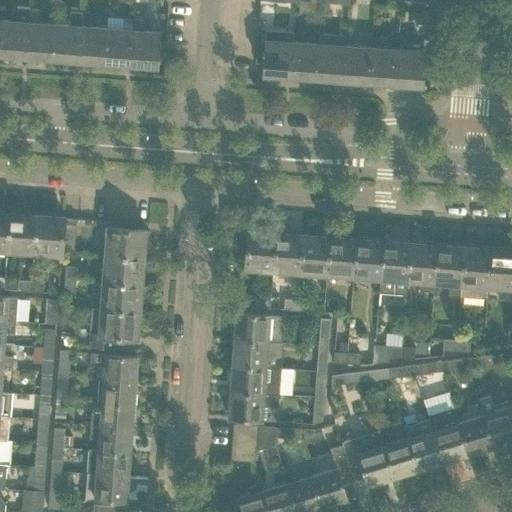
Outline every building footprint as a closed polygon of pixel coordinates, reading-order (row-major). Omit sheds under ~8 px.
[(16,6),(15,20),(0,19),(0,20),(0,54),(15,55),(14,58),(24,59),(28,9),(27,9),(27,7),(16,6)] [(34,56),(51,58),(53,24),(37,23),(38,9),(28,8),(24,59),(33,59),(34,56)] [(67,62),(77,63),(81,11),(71,11),(69,25),(53,24),(51,58),(67,59),(67,62)] [(120,66),(129,67),(133,19),(123,18),(122,29),(106,28),(103,62),(120,63),(120,66)] [(143,20),(133,19),(129,67),(139,67),(139,64),(155,66),(157,66),(159,31),(158,31),(158,32),(142,31),(143,20)] [(80,25),(77,63),(86,64),(86,61),(103,62),(106,28),(106,27),(80,25)] [(279,78),(289,79),(291,42),(292,31),(265,29),(262,74),(263,74),(279,75),(279,78)] [(422,71),(434,72),(436,40),(423,39),(422,51),(397,49),(394,86),(404,87),(404,84),(420,85),(421,85),(422,71)] [(298,76),(315,77),(318,44),(291,42),(289,79),(298,79),(298,76)] [(332,82),(341,82),(344,45),(318,44),(315,77),(332,79),(332,82)] [(351,80),(368,81),(370,47),(344,45),(341,82),(351,83),(351,80)] [(385,85),(394,86),(397,49),(370,47),(368,81),(385,82),(385,85)] [(0,249),(6,249),(9,211),(0,210),(0,249)] [(36,213),(9,211),(6,249),(33,252),(36,213)] [(64,215),(36,213),(33,252),(60,254),(60,252),(63,217),(64,215)] [(76,218),(63,217),(60,252),(73,253),(74,244),(76,218)] [(106,247),(105,254),(143,257),(144,257),(144,256),(142,256),(143,231),(145,231),(146,231),(146,230),(108,227),(106,247)] [(272,269),(275,231),(248,229),(245,267),(265,268),(272,269)] [(275,231),(272,269),(299,271),(302,233),(275,231)] [(329,235),(302,233),(299,271),(326,273),(329,235)] [(356,237),(329,235),(326,273),(353,274),(356,237)] [(356,237),(353,274),(380,276),(383,239),(356,237)] [(383,239),(380,276),(379,292),(406,293),(407,278),(410,241),(383,239)] [(407,278),(419,279),(419,288),(433,289),(434,280),(437,243),(410,241),(407,278)] [(464,245),(437,243),(434,280),(449,281),(448,294),(460,295),(464,245)] [(464,245),(460,295),(487,297),(488,284),(491,247),(464,245)] [(511,248),(491,247),(488,284),(511,285),(511,248)] [(103,281),(141,284),(141,283),(139,283),(141,258),(143,258),(143,257),(105,254),(103,281)] [(66,265),(65,277),(77,278),(78,264),(66,263),(66,265)] [(65,277),(64,291),(77,292),(77,279),(77,278),(65,277)] [(30,291),(31,279),(14,278),(14,290),(30,291)] [(31,279),(30,291),(41,291),(41,279),(31,279)] [(103,281),(101,308),(139,311),(139,310),(137,310),(139,285),(141,285),(141,284),(103,281)] [(15,296),(0,294),(0,318),(13,320),(15,296)] [(268,307),(269,296),(242,294),(242,305),(268,307)] [(45,316),(55,317),(56,299),(46,298),(45,316)] [(296,310),(297,299),(284,298),(283,309),(296,310)] [(297,299),(296,310),(309,311),(310,299),(297,299)] [(92,307),(89,346),(132,349),(133,338),(137,338),(137,337),(135,337),(137,312),(139,312),(139,311),(101,308),(92,307)] [(269,314),(255,313),(235,311),(233,338),(267,340),(269,314)] [(0,318),(0,343),(2,343),(3,332),(12,332),(13,320),(0,318)] [(319,335),(318,344),(327,345),(328,336),(330,319),(320,319),(319,335)] [(43,347),(54,347),(55,329),(44,328),(43,347)] [(347,353),(347,364),(359,364),(360,365),(364,365),(373,364),(374,364),(374,355),(375,344),(376,338),(349,336),(348,343),(347,353)] [(267,340),(233,338),(231,364),(280,368),(282,341),(267,340)] [(455,350),(456,339),(443,338),(442,349),(455,350)] [(469,340),(456,339),(455,350),(468,351),(469,340)] [(0,343),(0,367),(10,368),(11,355),(1,355),(2,343),(0,343)] [(317,353),(315,370),(325,371),(326,354),(327,345),(318,344),(317,353)] [(374,355),(374,364),(388,362),(388,356),(401,357),(402,346),(375,344),(374,355)] [(402,346),(401,357),(414,358),(415,347),(402,346)] [(54,347),(43,347),(41,365),(52,366),(54,347)] [(60,350),(58,368),(69,369),(70,351),(60,350)] [(334,352),(333,363),(347,364),(347,353),(341,352),(334,352)] [(94,376),(99,377),(134,379),(136,355),(105,353),(104,364),(95,364),(94,376)] [(485,355),(468,357),(469,367),(486,365),(485,355)] [(469,367),(468,357),(449,360),(450,370),(469,367)] [(433,362),(414,364),(415,374),(434,372),(433,362)] [(280,368),(231,364),(229,390),(278,394),(280,368)] [(414,364),(397,366),(396,366),(398,376),(415,374),(414,364)] [(0,367),(0,379),(9,381),(10,368),(0,367)] [(380,369),(362,371),(363,381),(382,378),(380,369)] [(314,388),(314,390),(324,391),(324,386),(325,376),(325,371),(315,370),(314,388)] [(362,371),(344,373),(346,383),(363,381),(362,371)] [(332,375),(331,385),(346,383),(344,373),(332,375)] [(41,375),(39,394),(50,395),(51,376),(41,375)] [(134,379),(99,377),(97,401),(101,401),(132,404),(134,379)] [(56,399),(67,399),(68,381),(57,380),(56,399)] [(278,394),(229,390),(227,417),(261,419),(262,404),(277,406),(278,394)] [(424,398),(429,412),(454,404),(449,390),(424,398)] [(0,415),(9,416),(11,392),(0,391),(0,415)] [(50,395),(39,394),(38,412),(49,413),(50,395)] [(506,399),(491,404),(489,395),(478,398),(483,414),(493,446),(511,440),(511,402),(507,404),(506,399)] [(67,399),(56,399),(55,417),(65,418),(67,399)] [(132,404),(101,401),(100,413),(92,412),(91,425),(130,428),(132,404)] [(313,402),(312,404),(311,424),(322,420),(323,405),(323,403),(313,402)] [(453,406),(428,414),(429,417),(442,462),(467,454),(457,421),(453,406)] [(493,446),(483,414),(457,421),(467,454),(493,446)] [(442,462),(429,417),(404,424),(408,436),(407,436),(417,469),(442,462)] [(233,423),(232,435),(256,437),(256,425),(233,423)] [(37,424),(36,441),(46,442),(48,425),(37,424)] [(130,428),(91,425),(90,438),(98,439),(98,450),(129,452),(130,428)] [(232,435),(231,447),(255,449),(274,444),(274,441),(274,438),(274,436),(275,428),(275,426),(256,425),(256,437),(232,435)] [(274,436),(274,438),(299,440),(300,430),(275,428),(274,436)] [(54,429),(52,447),(63,448),(64,430),(54,429)] [(381,444),(376,430),(366,433),(367,435),(349,440),(349,439),(341,441),(342,444),(353,481),(364,477),(367,485),(392,477),(382,444),(381,444)] [(64,436),(63,445),(71,445),(72,437),(64,436)] [(407,436),(382,444),(392,477),(417,469),(407,436)] [(0,438),(0,463),(8,464),(10,439),(4,439),(0,438)] [(36,441),(34,461),(34,466),(45,466),(46,442),(36,441)] [(329,448),(335,467),(311,474),(321,507),(346,499),(342,484),(353,481),(342,444),(329,448)] [(63,448),(52,447),(51,465),(62,466),(63,448)] [(255,449),(231,447),(230,459),(254,461),(255,449)] [(87,449),(85,473),(87,473),(127,476),(129,452),(98,450),(87,449)] [(0,487),(7,488),(8,464),(0,463),(0,487)] [(33,479),(32,489),(43,490),(45,466),(34,466),(34,471),(33,479)] [(127,476),(87,473),(85,499),(82,500),(82,501),(94,498),(125,500),(127,476)] [(311,474),(286,482),(294,511),(303,511),(321,507),(311,474)] [(26,478),(25,489),(32,489),(33,479),(26,478)] [(294,511),(286,482),(261,490),(267,511),(294,511)] [(236,497),(234,491),(222,495),(227,511),(267,511),(261,490),(259,483),(248,487),(250,493),(236,497)] [(23,489),(21,503),(42,506),(42,496),(43,490),(32,489),(25,489),(23,489)] [(59,490),(49,490),(47,508),(58,509),(59,490)] [(40,511),(42,506),(21,503),(20,511),(40,511)]
